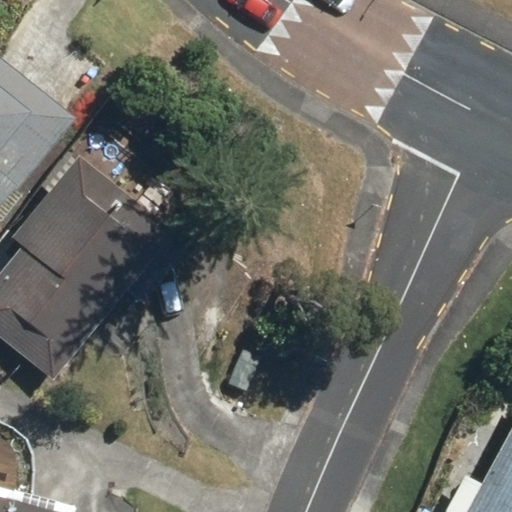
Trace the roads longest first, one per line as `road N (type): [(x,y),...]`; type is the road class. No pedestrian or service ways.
road 1 (residential): [(485,102),(304,511)]
road 2 (tertiary): [(302,0),(485,102)]
